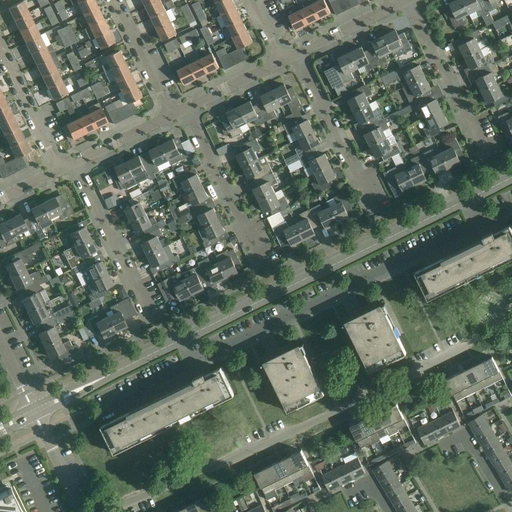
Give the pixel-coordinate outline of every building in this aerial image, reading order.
[(58,12),(65,9),(60,0),(53,4),(58,12)] [(82,0),(78,3),(83,14),(97,7),(93,0),(82,0)] [(138,0),(126,0),(129,9),(135,7),(133,2),(138,0)] [(158,0),(146,6),(151,18),(166,11),(160,0),(158,0)] [(171,0),(166,3),(168,8),(175,5),(171,0)] [(236,8),(231,0),(221,0),(216,3),(222,14),(236,8)] [(321,0),(312,5),(319,19),(330,13),(324,0),(321,0)] [(344,11),(338,0),(331,4),(336,15),(344,11)] [(348,0),(338,0),(344,11),(352,8),(348,0)] [(444,13),(446,19),(449,17),(455,29),(465,23),(462,17),(470,13),(466,6),(463,0),(457,0),(455,1),(449,4),(452,9),(444,13)] [(463,0),(470,13),(476,10),(479,17),(482,15),(487,26),(494,22),(489,12),(490,11),(484,0),(463,0)] [(492,15),(497,12),(496,9),(499,7),(496,0),(497,0),(484,0),(490,11),(492,15)] [(14,19),(28,13),(23,1),(9,8),(14,19)] [(196,13),(203,9),(199,1),(192,4),(196,13)] [(180,7),(185,16),(191,12),(187,4),(180,7)] [(47,18),(54,14),(50,5),(43,9),(47,18)] [(300,10),(307,24),(319,19),(312,5),(300,10)] [(89,25),(103,19),(97,7),(83,14),(89,25)] [(227,26),(241,19),(236,8),(222,14),(227,26)] [(69,18),(65,9),(58,12),(62,21),(69,18)] [(203,9),(196,13),(201,24),(208,21),(207,18),(203,9)] [(296,30),(307,24),(300,10),(289,16),(296,30)] [(171,22),(166,11),(151,18),(157,29),(171,22)] [(191,12),(185,16),(189,24),(191,27),(197,24),(191,12)] [(14,19),(20,31),(34,24),(28,13),(14,19)] [(54,14),(47,18),(51,26),(58,22),(54,14)] [(109,30),(103,19),(89,25),(95,37),(109,30)] [(227,26),(233,37),(247,30),(241,19),(227,26)] [(177,34),(171,22),(157,29),(163,41),(177,34)] [(25,42),(39,35),(34,24),(20,31),(25,42)] [(63,28),(67,36),(74,33),(70,25),(63,28)] [(202,34),(204,37),(211,34),(207,25),(202,28),(200,29),(202,34)] [(60,39),(67,36),(63,28),(56,31),(58,35),(54,37),(56,42),(60,39)] [(200,29),(197,30),(196,29),(188,33),(191,40),(202,34),(200,29)] [(462,51),(465,57),(481,50),(477,43),(484,40),(479,29),(462,38),(464,43),(459,46),(462,51)] [(109,30),(95,37),(100,49),(114,42),(109,30)] [(233,37),(238,49),(243,47),(253,42),(247,30),(233,37)] [(385,36),(392,51),(399,48),(402,54),(412,49),(404,33),(398,35),(395,30),(390,33),(385,36)] [(74,33),(67,36),(71,45),(78,42),(74,33)] [(191,40),(188,33),(179,37),(182,44),(191,40)] [(204,37),(208,46),(215,42),(211,34),(204,37)] [(39,35),(25,42),(31,54),(45,47),(39,35)] [(71,45),(67,36),(60,39),(65,48),(71,45)] [(375,47),(370,49),(378,66),(388,61),(385,55),(392,51),(385,36),(378,39),(377,39),(372,42),(375,47)] [(175,50),(171,41),(164,44),(169,53),(175,50)] [(83,48),(82,46),(77,48),(79,51),(77,52),(81,59),(90,54),(86,47),(83,48)] [(37,65),(51,58),(45,47),(31,54),(37,65)] [(238,49),(237,49),(243,61),(249,58),(243,47),(238,49)] [(368,71),(378,66),(370,49),(364,52),(361,47),(356,49),(356,50),(350,53),(358,68),(365,64),(368,71)] [(225,55),(227,54),(224,48),(216,52),(219,58),(225,55)] [(237,64),(243,61),(237,49),(231,52),(237,64)] [(104,72),(110,69),(124,62),(119,50),(105,57),(107,63),(101,66),(104,72)] [(481,50),(465,57),(468,64),(470,69),(476,67),(479,72),(496,64),(491,54),(484,57),(481,50)] [(509,57),(506,51),(500,54),(503,59),(509,57)] [(65,55),(69,63),(76,60),(72,52),(65,55)] [(225,55),(231,67),(237,64),(231,52),(227,54),(225,55)] [(200,59),(207,73),(219,67),(212,53),(200,59)] [(324,72),(333,89),(354,79),(350,72),(358,68),(352,56),(350,53),(344,56),(343,55),(338,58),(341,64),(324,72)] [(231,67),(225,55),(219,58),(225,70),(231,67)] [(42,77),(56,70),(51,58),(37,65),(42,77)] [(207,73),(200,59),(189,65),(196,79),(207,73)] [(76,60),(69,63),(74,72),(81,69),(76,60)] [(97,70),(93,62),(85,67),(88,74),(97,70)] [(110,69),(116,80),(130,73),(124,62),(110,69)] [(411,62),(381,77),(385,85),(399,79),(400,81),(406,77),(410,85),(425,77),(422,70),(420,65),(414,68),(411,62)] [(496,64),(479,72),(481,77),(476,80),(478,85),(479,85),(482,91),(497,84),(494,77),(500,74),(496,64)] [(184,84),(196,79),(189,65),(177,70),(184,84)] [(62,81),(56,70),(42,77),(48,88),(62,81)] [(135,85),(130,73),(116,80),(121,92),(135,85)] [(88,83),(85,76),(76,80),(79,87),(88,83)] [(403,88),(407,95),(412,105),(428,96),(426,91),(431,88),(428,83),(425,77),(410,85),(403,88)] [(69,85),(66,79),(62,81),(48,88),(54,100),(68,93),(64,87),(69,85)] [(91,85),(94,91),(102,87),(99,81),(91,85)] [(289,122),(300,117),(302,116),(299,110),(303,109),(292,87),(287,90),(284,84),(279,87),(279,88),(274,90),(281,106),(288,102),(293,113),(286,116),(289,122)] [(348,100),(350,106),(351,105),(354,112),(356,111),(368,105),(364,98),(372,94),(367,84),(350,92),(353,98),(348,100)] [(497,84),(482,91),(485,98),(484,98),(487,103),(493,101),(495,106),(511,97),(507,88),(501,91),(497,84)] [(94,91),(91,85),(78,92),(82,99),(90,95),(89,93),(92,91),(92,92),(94,91)] [(132,101),(141,97),(135,85),(121,92),(127,103),(132,101)] [(102,87),(94,91),(98,98),(105,95),(102,87)] [(281,106),(274,90),(266,94),(266,93),(261,96),(264,101),(259,104),(267,121),(277,116),(274,109),(281,106)] [(82,99),(78,92),(70,96),(73,103),(82,99)] [(423,111),(427,118),(442,111),(438,105),(439,104),(436,99),(431,102),(428,96),(412,105),(416,114),(423,111)] [(71,106),(67,98),(55,103),(59,112),(66,108),(69,114),(74,112),(71,106)] [(132,101),(127,103),(125,104),(131,116),(137,113),(132,101)] [(239,107),(247,122),(254,119),(257,126),(267,121),(259,104),(253,107),(250,101),(245,104),(239,107)] [(108,113),(114,110),(116,109),(113,102),(105,107),(108,113)] [(125,104),(120,107),(125,119),(131,116),(125,104)] [(0,108),(0,122),(13,117),(7,105),(0,108)] [(368,105),(354,112),(357,118),(359,124),(364,121),(367,126),(389,116),(388,113),(383,115),(380,108),(371,112),(368,105)] [(116,109),(114,110),(119,121),(125,119),(120,107),(116,109)] [(222,130),(225,136),(230,133),(232,138),(250,129),(246,122),(247,122),(239,107),(232,111),(232,110),(227,113),(230,118),(224,121),(227,128),(222,130)] [(89,114),(96,128),(108,122),(101,108),(89,114)] [(114,110),(108,113),(113,124),(119,121),(114,110)] [(445,117),(442,111),(427,118),(430,125),(424,129),(429,138),(445,131),(442,125),(448,122),(445,117)] [(511,118),(508,112),(498,117),(506,134),(511,131),(511,118)] [(85,133),(96,128),(89,114),(78,119),(85,133)] [(367,139),(371,146),(386,138),(383,131),(388,129),(389,128),(387,123),(391,121),(389,116),(367,126),(370,132),(364,134),(367,140),(367,139)] [(0,122),(0,125),(4,135),(18,128),(13,117),(0,122)] [(274,129),(276,134),(286,129),(289,135),(295,132),(299,139),(314,132),(310,125),(311,125),(308,119),(303,122),(300,117),(289,122),(274,129)] [(73,139),(85,133),(78,119),(66,125),(73,139)] [(24,140),(18,128),(4,135),(10,146),(24,140)] [(314,132),(299,139),(302,146),(296,149),(301,159),(317,151),(314,145),(320,143),(317,137),(317,138),(314,132)] [(239,160),(243,166),(258,159),(255,152),(261,148),(256,138),(254,139),(252,140),(250,142),(239,147),(242,152),(236,155),(239,160)] [(386,138),(371,146),(374,152),(373,152),(376,158),(381,155),(384,161),(401,152),(396,142),(389,145),(386,138)] [(449,149),(442,153),(449,168),(455,165),(461,163),(458,157),(464,155),(455,138),(446,142),(449,149)] [(168,142),(162,145),(169,160),(171,165),(188,157),(182,143),(176,146),(173,139),(167,142),(168,142)] [(10,146),(16,158),(21,156),(30,151),(24,140),(10,146)] [(221,155),(233,149),(230,143),(218,148),(221,155)] [(148,160),(155,173),(171,165),(171,164),(169,160),(162,145),(155,148),(150,150),(153,157),(148,160)] [(442,171),(449,168),(442,153),(435,156),(432,149),(421,155),(430,171),(435,169),(437,174),(443,172),(442,171)] [(317,151),(301,159),(306,169),(312,166),(315,173),(330,166),(327,159),(325,154),(320,156),(317,151)] [(430,171),(421,155),(412,159),(415,166),(408,169),(415,184),(421,182),(427,179),(424,174),(430,171)] [(16,158),(14,159),(20,170),(26,167),(21,156),(16,158)] [(150,180),(156,177),(156,176),(155,173),(148,160),(142,162),(139,156),(133,158),(134,159),(127,162),(138,183),(149,177),(150,180)] [(192,160),(195,166),(200,164),(197,157),(192,160)] [(14,159),(8,162),(14,173),(20,170),(14,159)] [(258,159),(243,166),(246,172),(245,173),(248,178),(253,175),(256,181),(273,173),(268,162),(262,166),(258,159)] [(8,176),(14,173),(8,162),(4,163),(2,165),(8,176)] [(138,183),(127,162),(121,165),(115,167),(119,174),(113,176),(120,190),(125,188),(126,189),(132,186),(138,184),(138,183)] [(384,173),(392,190),(400,185),(403,191),(409,188),(408,188),(415,184),(408,169),(407,170),(404,163),(384,173)] [(313,183),(317,193),(344,180),(340,171),(335,173),(334,172),(333,172),(330,166),(315,173),(319,180),(313,183)] [(187,193),(202,186),(199,180),(199,179),(197,174),(192,176),(190,171),(172,179),(178,190),(184,186),(187,193)] [(256,194),(259,201),(275,193),(271,186),(278,183),(273,173),(256,181),(258,186),(253,189),(256,194)] [(160,174),(156,176),(156,177),(160,185),(167,182),(168,182),(166,178),(162,179),(160,174)] [(167,182),(160,185),(159,186),(162,192),(170,188),(167,182)] [(183,217),(186,215),(204,206),(201,201),(208,197),(205,192),(202,186),(187,193),(191,200),(186,203),(188,207),(180,211),(179,212),(175,205),(169,208),(175,220),(178,219),(183,217)] [(327,201),(330,207),(338,222),(344,219),(344,220),(349,217),(347,212),(352,209),(351,207),(348,201),(344,192),(334,197),(335,198),(327,201)] [(106,199),(111,208),(123,203),(118,193),(106,199)] [(275,193),(259,201),(262,207),(265,212),(270,210),(273,215),(280,211),(290,207),(285,197),(278,200),(275,193)] [(131,221),(146,213),(141,202),(145,200),(143,194),(129,200),(132,206),(125,209),(128,215),(128,214),(131,221)] [(58,214),(61,220),(74,213),(66,197),(56,202),(54,197),(49,200),(42,204),(49,218),(58,214)] [(34,215),(28,218),(35,232),(35,231),(40,229),(38,224),(49,218),(42,204),(36,206),(31,209),(34,215)] [(331,226),(338,222),(330,207),(323,211),(320,204),(310,209),(318,226),(323,223),(326,229),(331,226)] [(186,215),(189,220),(199,216),(204,227),(222,219),(219,213),(217,212),(216,213),(213,208),(207,211),(204,206),(186,215)] [(318,226),(310,209),(300,214),(303,221),(296,224),(304,239),(310,236),(310,237),(315,234),(313,229),(318,226)] [(285,221),(280,211),(273,215),(267,217),(280,244),(289,240),(292,245),(297,243),(297,242),(304,239),(296,224),(289,227),(286,221),(285,221)] [(146,213),(131,221),(134,227),(136,233),(143,229),(146,235),(160,228),(154,217),(149,219),(146,213)] [(16,235),(23,231),(26,236),(35,232),(28,218),(23,221),(20,214),(14,217),(15,217),(8,220),(15,233),(16,235)] [(183,217),(178,219),(181,224),(189,220),(186,215),(183,217)] [(222,219),(204,227),(199,230),(204,242),(203,242),(206,248),(221,240),(218,235),(225,231),(222,227),(224,226),(224,224),(222,219)] [(0,246),(1,249),(6,246),(5,244),(8,239),(16,235),(15,233),(8,220),(2,223),(0,223),(0,246)] [(72,240),(75,246),(90,238),(87,232),(84,227),(78,230),(75,224),(61,231),(67,242),(72,240)] [(511,226),(511,225),(501,230),(501,232),(494,235),(493,231),(482,237),(484,240),(445,259),(444,258),(430,265),(431,266),(424,269),(423,268),(413,273),(414,274),(416,273),(429,300),(430,300),(429,297),(444,290),(443,288),(504,258),(506,260),(511,256),(511,232),(509,227),(511,226)] [(160,228),(146,235),(148,240),(142,243),(144,249),(145,249),(148,255),(169,245),(169,244),(163,247),(157,236),(162,234),(160,228)] [(40,229),(35,231),(39,240),(45,237),(41,229),(40,229)] [(238,241),(235,235),(230,238),(233,244),(238,241)] [(70,262),(73,268),(78,265),(92,259),(89,253),(96,250),(93,245),(90,238),(75,246),(80,257),(70,262)] [(8,271),(11,277),(25,270),(23,265),(30,261),(27,255),(42,248),(39,242),(22,250),(9,257),(11,263),(5,266),(7,271),(8,271)] [(386,251),(389,259),(404,252),(400,244),(386,251)] [(169,245),(148,255),(151,261),(150,261),(153,267),(160,264),(162,269),(181,260),(178,255),(174,256),(169,245)] [(228,250),(216,256),(227,277),(232,274),(233,275),(238,272),(235,265),(240,263),(234,249),(228,252),(228,250)] [(208,258),(198,263),(206,279),(211,277),(215,283),(220,281),(220,280),(227,277),(216,256),(219,262),(212,266),(208,258)] [(80,271),(86,282),(106,272),(103,266),(104,266),(101,261),(95,264),(92,259),(73,268),(75,274),(80,271)] [(197,273),(185,279),(194,296),(200,293),(199,291),(204,289),(201,282),(206,279),(198,263),(199,266),(194,268),(197,273)] [(25,270),(11,277),(14,284),(13,284),(16,289),(23,286),(26,292),(39,285),(42,283),(51,279),(49,274),(45,276),(44,275),(40,277),(37,271),(28,275),(25,270)] [(86,282),(92,294),(88,296),(91,301),(92,301),(109,293),(106,287),(113,284),(110,279),(106,272),(98,276),(93,279),(91,280),(90,281),(86,282)] [(67,280),(65,273),(58,276),(60,282),(67,280)] [(167,301),(178,296),(181,300),(186,297),(192,294),(193,296),(194,296),(185,279),(178,282),(175,275),(170,278),(161,282),(163,287),(160,289),(166,302),(167,302),(167,301)] [(42,304),(49,301),(43,289),(41,290),(39,285),(26,292),(28,296),(21,300),(24,305),(28,311),(42,304)] [(124,300),(131,296),(125,285),(118,288),(124,300)] [(107,317),(114,332),(121,329),(126,326),(123,320),(130,317),(136,314),(128,298),(115,304),(109,307),(113,314),(107,317)] [(73,310),(71,305),(53,313),(51,308),(45,311),(42,304),(28,311),(31,318),(30,318),(33,323),(39,320),(42,325),(73,310)] [(385,305),(385,304),(366,313),(365,309),(346,318),(348,322),(343,324),(343,325),(348,323),(354,335),(352,337),(357,346),(359,345),(363,353),(361,354),(369,371),(378,367),(377,364),(396,355),(397,358),(406,353),(386,313),(384,314),(380,307),(385,305)] [(42,325),(45,331),(38,334),(41,339),(44,345),(59,338),(57,333),(62,331),(59,324),(76,315),(73,310),(42,325)] [(114,332),(107,317),(100,320),(98,315),(88,320),(94,334),(100,331),(103,338),(109,335),(108,335),(114,332)] [(59,338),(44,345),(47,352),(50,357),(56,354),(59,360),(78,350),(75,344),(72,346),(69,340),(62,344),(59,338)] [(304,345),(303,343),(285,353),(283,349),(265,358),(266,362),(261,364),(262,365),(267,363),(270,370),(268,371),(275,386),(277,384),(282,393),(279,394),(288,411),(297,407),(296,404),(314,395),(316,398),(325,393),(305,353),(302,354),(299,347),(304,345)] [(492,356),(482,361),(493,382),(502,378),(503,379),(492,356)] [(473,366),(484,387),(493,382),(482,361),(473,366)] [(475,391),(484,387),(473,366),(464,370),(475,391)] [(223,368),(222,367),(212,372),(213,373),(206,377),(204,373),(194,378),(195,381),(131,413),(130,412),(117,418),(117,419),(110,423),(110,422),(100,427),(100,428),(102,427),(116,454),(117,454),(115,451),(130,444),(129,442),(215,399),(217,402),(232,394),(233,397),(234,396),(221,369),(223,368)] [(455,375),(465,396),(475,391),(464,370),(455,375)] [(457,400),(465,396),(455,375),(445,379),(457,402),(457,400)] [(443,398),(435,403),(437,407),(446,403),(443,398)] [(397,403),(387,408),(397,429),(406,425),(407,426),(408,426),(397,403)] [(428,408),(430,413),(437,409),(434,404),(428,408)] [(378,412),(388,433),(388,434),(389,435),(398,431),(397,429),(387,408),(378,412)] [(441,417),(449,432),(461,426),(454,411),(441,417)] [(388,434),(388,433),(378,412),(369,417),(379,438),(388,434)] [(475,434),(490,426),(483,414),(468,423),(475,434)] [(360,421),(359,421),(370,443),(371,444),(380,440),(379,438),(369,417),(360,421)] [(449,432),(441,417),(429,423),(437,438),(449,432)] [(361,447),(370,443),(359,421),(350,426),(357,440),(361,449),(362,448),(361,447)] [(425,444),(437,438),(429,423),(417,429),(425,444)] [(482,446),(496,437),(490,426),(475,434),(482,446)] [(496,437),(482,446),(489,457),(503,448),(496,437)] [(414,439),(405,444),(406,448),(416,443),(414,439)] [(406,448),(405,444),(395,449),(397,452),(406,448)] [(503,448),(489,457),(496,469),(510,460),(503,448)] [(291,455),(302,476),(311,471),(312,473),(301,450),(291,455)] [(287,469),(293,480),(302,476),(291,455),(282,459),(287,469)] [(358,458),(346,464),(353,479),(365,473),(358,458)] [(293,480),(287,469),(282,459),(273,464),(284,485),(293,480)] [(496,469),(502,480),(511,474),(511,463),(510,460),(496,469)] [(373,470),(380,481),(394,472),(387,461),(373,470)] [(274,489),(284,485),(273,464),(264,468),(274,489)] [(341,485),(353,479),(346,464),(334,470),(341,485)] [(266,494),(274,489),(264,468),(254,473),(261,486),(266,496),(266,495),(266,494)] [(329,491),(341,485),(334,470),(322,476),(329,491)] [(394,472),(380,481),(386,493),(401,484),(394,472)] [(511,489),(511,474),(502,480),(510,491),(511,489)] [(386,493),(393,504),(408,495),(401,484),(386,493)] [(7,489),(6,486),(0,488),(0,511),(21,511),(10,488),(7,489)] [(405,511),(415,507),(408,495),(393,504),(398,511),(405,511)] [(213,511),(206,497),(196,502),(201,511),(213,511)] [(237,501),(241,510),(248,507),(243,497),(237,501)] [(293,503),(290,498),(281,503),(284,508),(293,503)] [(201,511),(196,502),(187,506),(189,511),(201,511)] [(273,511),(274,511),(284,508),(281,503),(271,508),(273,511)]
